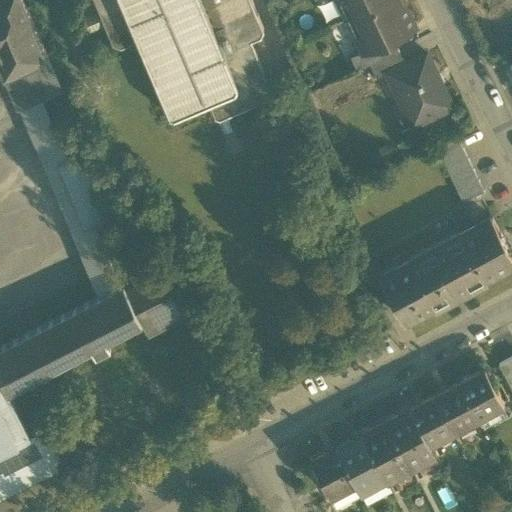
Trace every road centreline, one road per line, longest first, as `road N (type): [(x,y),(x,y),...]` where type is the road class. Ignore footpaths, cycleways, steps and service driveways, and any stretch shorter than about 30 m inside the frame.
road 1 (residential): [(511,308),(262,439)]
road 2 (residential): [(511,146),(439,0)]
road 3 (residential): [(262,439),(128,511)]
